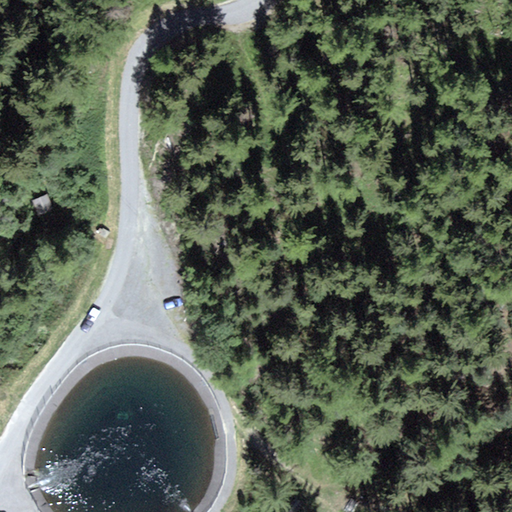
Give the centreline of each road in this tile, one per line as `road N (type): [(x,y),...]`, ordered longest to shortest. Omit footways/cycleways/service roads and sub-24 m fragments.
road 1 (track): [(112,305),(125,250),(126,56),(137,35),(177,12),(229,14),(263,0)]
road 2 (track): [(212,511),(229,497),(229,401),(166,338),(112,305)]
road 3 (track): [(0,464),(112,305)]
